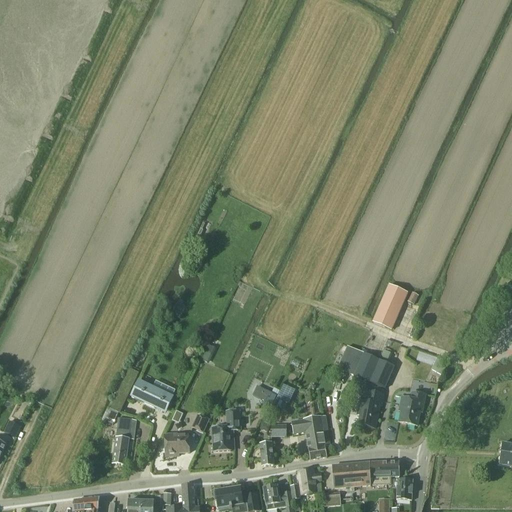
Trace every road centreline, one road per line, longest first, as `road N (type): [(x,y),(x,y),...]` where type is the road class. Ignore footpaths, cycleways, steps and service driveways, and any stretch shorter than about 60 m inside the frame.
road 1 (unclassified): [(0,503),(380,453),(421,457)]
road 2 (tertiary): [(421,457),(458,385),(508,353)]
